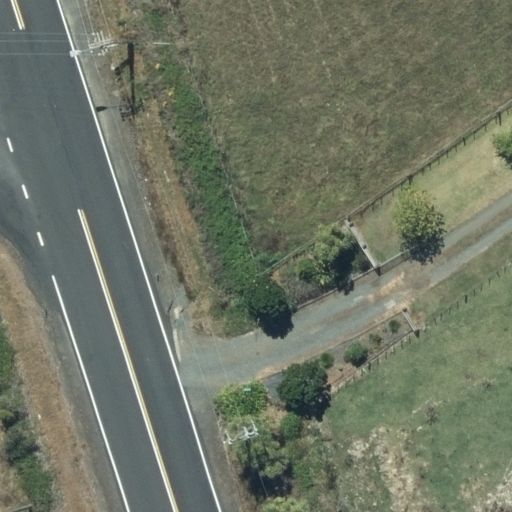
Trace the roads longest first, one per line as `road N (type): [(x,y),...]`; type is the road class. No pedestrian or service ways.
road 1 (tertiary): [(50,118),(175,511)]
road 2 (tertiary): [(13,0),(50,118)]
